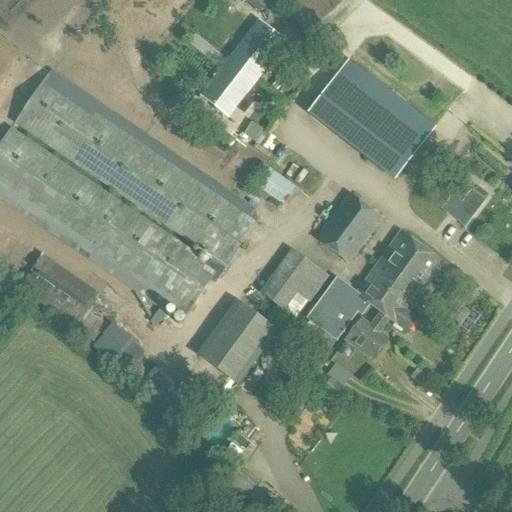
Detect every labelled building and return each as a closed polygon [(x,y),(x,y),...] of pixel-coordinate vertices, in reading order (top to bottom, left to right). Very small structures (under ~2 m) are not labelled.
[(269,3),(266,0),(240,0),(245,5),(247,3),(258,14),(269,3)] [(201,97),(230,120),(288,45),(259,22),(201,97)] [(215,66),(222,57),(196,36),(189,45),(215,66)] [(309,116),(395,182),(435,129),(351,64),(309,116)] [(50,79),(19,124),(213,258),(208,264),(16,129),(0,152),(0,184),(181,310),(174,319),(0,194),(0,246),(33,271),(39,263),(74,287),(76,285),(98,301),(91,312),(157,359),(212,282),(217,285),(259,225),(50,79)] [(233,134),(249,139),(255,122),(239,117),(233,134)] [(454,121),(435,153),(490,186),(504,162),(467,141),(472,132),(454,121)] [(291,167),(285,176),(306,192),(320,174),(274,139),(266,148),(291,167)] [(277,179),(268,192),(279,200),(289,188),(277,179)] [(465,229),(486,202),(471,191),(462,203),(452,196),(441,210),(465,229)] [(317,241),(351,266),(383,220),(351,196),(317,241)] [(374,362),(390,341),(381,335),(391,322),(408,334),(419,320),(410,313),(446,265),(403,234),(358,294),(357,293),(355,296),(348,290),(349,289),(338,280),(308,321),(337,342),(358,313),(362,316),(370,306),(381,314),(372,327),(362,320),(346,342),(374,362)] [(291,255),(262,294),(284,311),(297,294),(310,303),(328,279),(291,255)] [(76,285),(74,287),(39,263),(33,271),(19,291),(78,331),(91,312),(98,301),(76,285)] [(198,333),(190,345),(237,381),(273,330),(232,300),(205,338),(198,333)]
